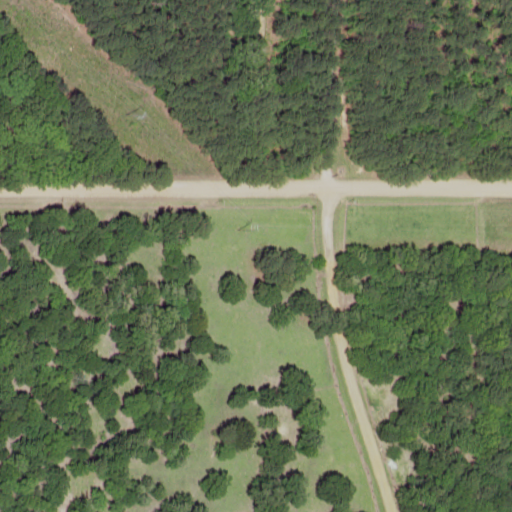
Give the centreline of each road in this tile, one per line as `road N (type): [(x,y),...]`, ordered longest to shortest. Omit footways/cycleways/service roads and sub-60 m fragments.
road 1 (residential): [(388,511),(341,359),(325,273),(338,0)]
road 2 (residential): [(511,185),(0,185)]
